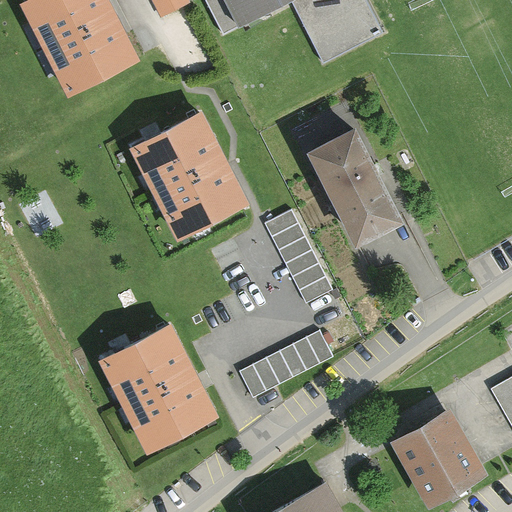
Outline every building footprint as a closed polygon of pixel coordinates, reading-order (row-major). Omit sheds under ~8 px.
[(22,0),(69,90),(141,54),(112,0),(22,0)] [(205,0),(223,33),(287,0),(205,0)] [(112,143),(159,237),(236,198),(189,105),(112,143)] [(345,112),(275,145),(333,245),(399,212),(345,112)] [(154,315),(76,356),(127,454),(205,413),(154,315)] [(511,381),(495,391),(511,420),(511,381)] [(454,413),(397,446),(436,511),(493,479),(454,413)] [(289,511),(346,511),(333,487),(289,511)]
